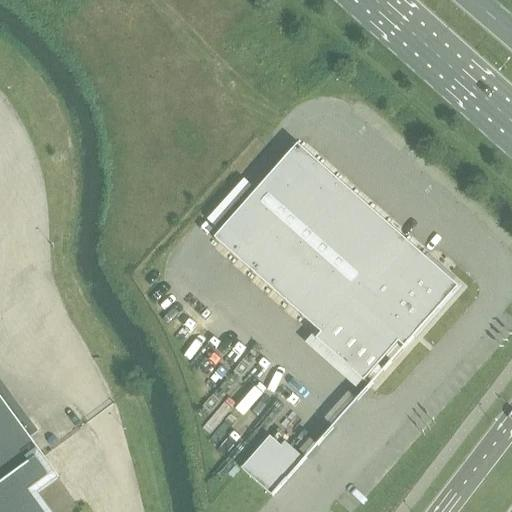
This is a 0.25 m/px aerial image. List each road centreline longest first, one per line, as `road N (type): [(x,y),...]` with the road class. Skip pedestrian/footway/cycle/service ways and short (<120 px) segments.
road 1 (primary): [(372,0),(511,125)]
road 2 (unclassified): [(511,417),(435,511)]
